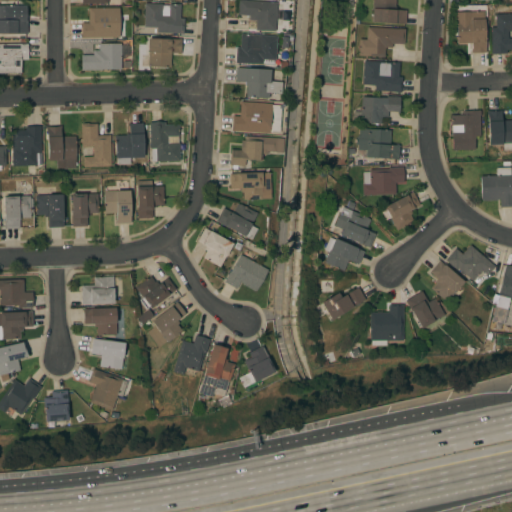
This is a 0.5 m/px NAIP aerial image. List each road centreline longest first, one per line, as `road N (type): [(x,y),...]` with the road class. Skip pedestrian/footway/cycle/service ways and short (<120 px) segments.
road 1 (motorway): [(469,436),(276,479),(68,511)]
road 2 (residential): [(213,0),(201,171),(192,213),(167,236)]
road 3 (residential): [(435,0),(428,142),(454,210)]
road 4 (residential): [(0,102),(207,94)]
road 5 (motorway): [(326,511),(511,471)]
road 6 (residential): [(0,260),(134,254),(167,236)]
road 7 (residential): [(167,236),(194,286),(246,323)]
